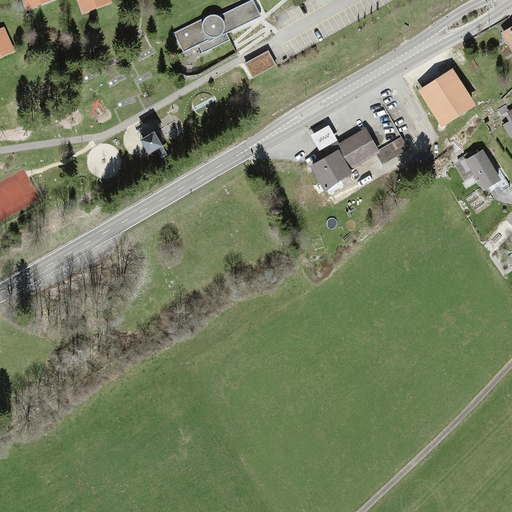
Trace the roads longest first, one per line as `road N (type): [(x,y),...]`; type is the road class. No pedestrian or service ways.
road 1 (primary): [(501,0),(0,294)]
road 2 (track): [(360,511),(484,390)]
